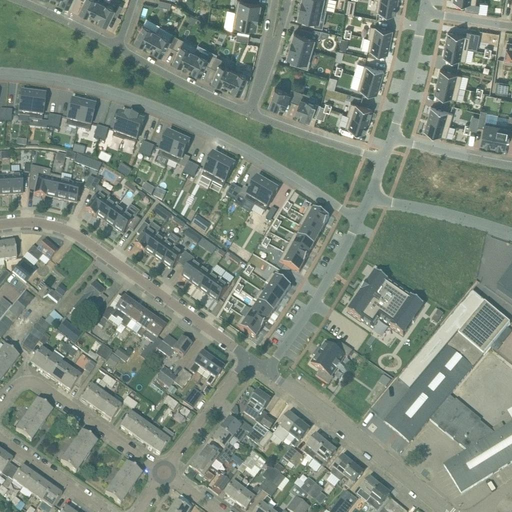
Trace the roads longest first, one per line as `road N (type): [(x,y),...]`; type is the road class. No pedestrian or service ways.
road 1 (residential): [(359,218),(155,109),(0,74)]
road 2 (residential): [(244,361),(78,235),(43,223),(0,225)]
road 3 (unclassified): [(447,511),(271,367)]
road 4 (residential): [(164,472),(43,386),(15,387),(0,408)]
road 5 (unclassified): [(271,367),(359,218)]
road 6 (residential): [(117,48),(249,114)]
road 7 (residential): [(511,235),(369,195)]
road 8 (residential): [(249,114),(384,160)]
road 9 (residential): [(164,472),(244,361)]
road 10 (unclassified): [(392,141),(424,14)]
road 11 (residential): [(101,511),(0,437)]
road 12 (residential): [(392,141),(511,166)]
